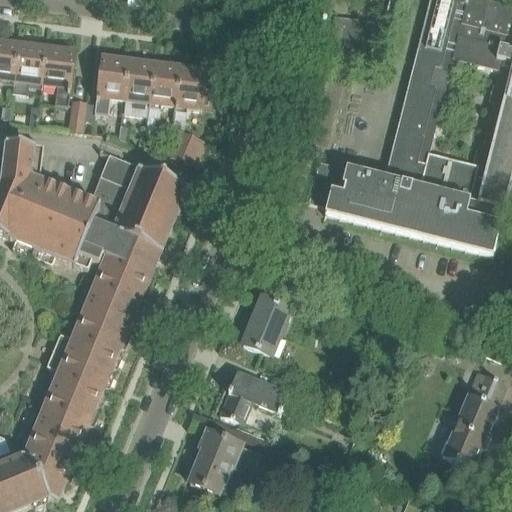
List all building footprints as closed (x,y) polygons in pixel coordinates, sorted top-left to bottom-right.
[(501,230),(501,229),(500,228),(504,215),(505,215),(505,214),(504,213),(511,183),(511,0),(429,0),(384,183),(324,168),(319,166),(309,207),(306,206),(306,207),(312,209),(324,212),(326,212),(324,219),(493,262),(499,238),(498,238),(500,230),(501,230)] [(384,27),(383,27),(334,20),(329,64),(373,69),(384,28),(384,27)] [(384,28),(373,69),(381,71),(392,30),(384,28)] [(19,49),(0,46),(0,84),(14,86),(19,49)] [(28,88),(42,89),(46,52),(19,49),(14,86),(13,98),(26,100),(28,88)] [(75,56),(46,52),(42,89),(57,91),(55,109),(68,111),(70,93),(75,56)] [(86,107),(84,125),(94,126),(95,118),(107,120),(110,103),(123,105),(128,65),(125,65),(125,62),(112,60),(111,63),(102,62),(97,102),(97,101),(96,108),(86,107)] [(137,66),(128,65),(123,105),(122,117),(148,120),(154,68),(151,68),(151,65),(137,64),(137,66)] [(154,68),(148,120),(146,137),(155,138),(157,122),(161,122),(163,110),(176,111),(181,72),(177,71),(177,69),(164,67),(163,70),(154,68)] [(187,113),(212,116),(214,95),(204,94),(207,75),(202,74),(202,72),(188,70),(188,73),(181,72),(176,111),(173,128),(185,130),(187,113)] [(314,148),(313,153),(322,154),(333,157),(348,81),(328,77),(314,148)] [(83,137),(86,107),(73,106),(69,136),(83,137)] [(39,111),(31,110),(29,128),(37,129),(39,111)] [(3,111),(2,123),(9,124),(11,112),(3,111)] [(120,131),(118,143),(126,147),(128,132),(120,131)] [(178,136),(173,148),(200,160),(205,147),(178,136)] [(0,511),(28,511),(31,511),(32,511),(39,511),(46,509),(46,505),(50,503),(57,506),(65,488),(70,487),(74,477),(71,474),(73,468),(78,468),(82,458),(79,455),(81,449),(85,449),(89,439),(87,435),(89,430),(93,430),(97,420),(94,416),(97,411),(101,411),(105,401),(102,397),(105,391),(109,391),(113,381),(110,378),(113,372),(117,372),(121,362),(118,358),(120,353),(125,353),(129,343),(126,339),(128,334),(133,333),(137,323),(134,320),(136,314),(141,314),(145,304),(142,301),(144,295),(149,295),(153,285),(150,281),(187,191),(184,191),(186,186),(178,183),(177,183),(175,182),(173,186),(110,160),(91,206),(41,186),(45,153),(7,148),(2,188),(0,192),(0,238),(16,245),(13,253),(52,269),(55,261),(89,275),(91,270),(101,275),(73,345),(60,340),(57,349),(48,370),(60,376),(25,461),(11,467),(6,455),(11,453),(7,444),(0,441),(0,511)] [(195,172),(200,160),(173,148),(168,160),(195,172)] [(393,242),(388,263),(408,268),(403,290),(442,299),(447,278),(428,273),(433,251),(393,242)] [(243,349),(271,361),(290,314),(288,314),(294,301),(278,295),(273,307),(262,303),(243,349)] [(388,352),(395,334),(374,325),(367,344),(388,352)] [(508,389),(478,377),(468,400),(441,462),(454,468),(453,469),(460,472),(460,470),(473,475),(499,413),(498,413),(508,389)] [(229,399),(220,420),(243,430),(252,409),(280,420),(288,399),(236,378),(228,398),(229,399)] [(359,435),(367,416),(329,400),(321,420),(359,435)] [(242,451),(207,436),(200,453),(203,454),(190,488),(220,500),(234,466),(256,475),(263,460),(242,451)]
